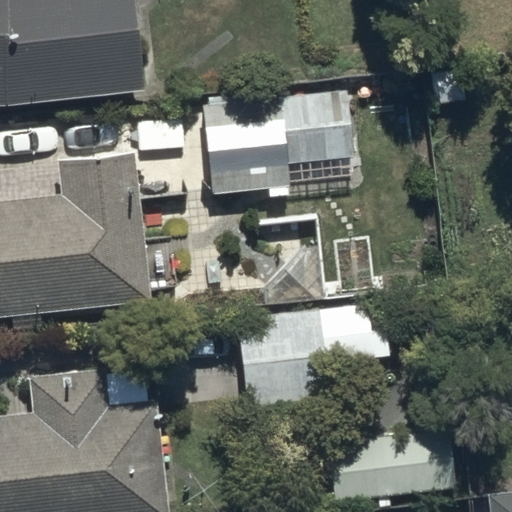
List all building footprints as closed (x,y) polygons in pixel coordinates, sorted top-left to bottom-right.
[(0,0),(0,88),(5,88),(139,72),(130,0),(0,0)] [(348,70),(200,86),(211,182),(284,174),(281,149),(355,141),(348,70)] [(54,178),(0,184),(0,300),(146,284),(129,136),(112,138),(109,109),(62,114),(65,143),(50,145),(54,178)] [(378,290),(233,304),(242,395),(323,387),(320,351),(383,345),(378,290)] [(144,390),(141,357),(25,368),(28,399),(0,401),(0,511),(132,511),(166,509),(155,389),(144,390)] [(446,416),(323,427),(328,490),(452,480),(446,416)] [(462,494),(464,511),(511,511),(511,472),(482,476),(484,491),(462,494)]
